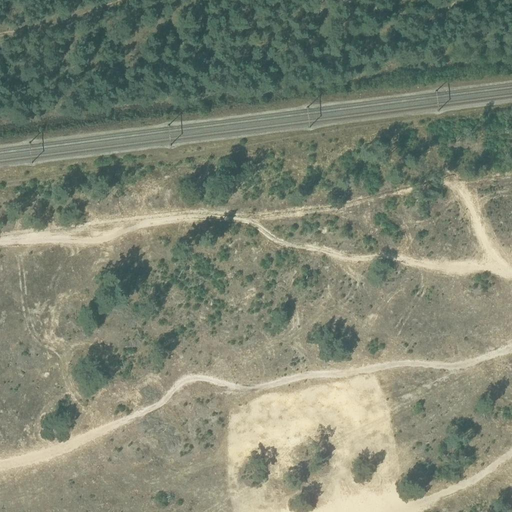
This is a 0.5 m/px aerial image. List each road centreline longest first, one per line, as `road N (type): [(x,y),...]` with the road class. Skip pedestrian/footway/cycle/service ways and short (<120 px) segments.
road 1 (track): [(0,234),(316,206),(446,174),(507,272)]
road 2 (track): [(0,241),(100,240),(195,218),(241,219),(283,244),(337,256),(511,274)]
road 3 (track): [(0,35),(124,0)]
